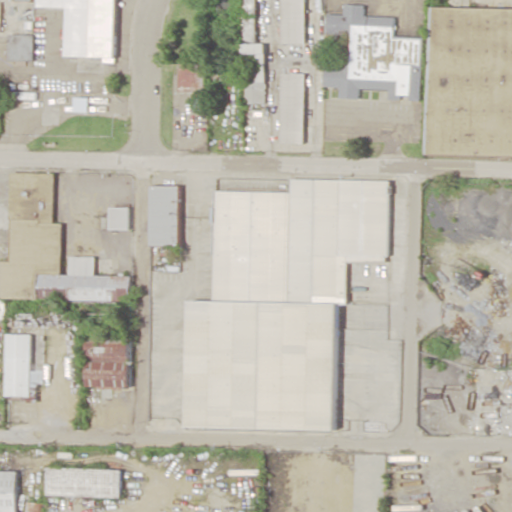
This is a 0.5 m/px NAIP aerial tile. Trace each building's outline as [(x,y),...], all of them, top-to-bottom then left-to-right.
[(68,56),(118,57),(119,0),(39,0),(39,7),(69,8),(68,56)] [(244,0),(245,42),(259,41),(258,0),(244,0)] [(308,42),(307,0),(282,0),(284,43),(308,42)] [(422,100),(423,38),(396,37),(396,17),(366,16),(366,4),(346,4),(346,14),(329,13),(329,35),(341,36),(340,64),(326,63),(326,86),(341,87),(341,98),(361,98),(362,89),(391,89),(391,97),(411,98),(411,100),(422,100)] [(511,8),(433,6),(428,153),(511,156),(511,8)] [(36,34),(11,34),(10,60),(35,61),(36,34)] [(266,43),(244,43),(246,103),(268,103),(266,43)] [(179,91),(205,92),(206,64),(180,63),(179,91)] [(306,143),(308,73),(283,72),(282,143),(306,143)] [(92,111),(92,97),(77,97),(77,111),(92,111)] [(11,261),(0,261),(0,318),(6,319),(7,298),(132,302),(133,276),(96,275),(97,257),(72,256),(72,275),(63,274),(65,223),(56,223),(57,173),(14,171),(11,261)] [(189,427),(338,429),(340,304),(349,304),(349,262),(390,262),(391,180),(292,179),(292,192),(217,191),(217,208),(212,208),(212,221),(217,221),(216,301),(191,300),(189,427)] [(152,245),(181,245),(182,185),(153,185),(152,245)] [(132,207),(113,207),(113,229),(131,229),(132,207)] [(33,334),(8,334),(7,396),(32,396),(32,385),(46,385),(46,370),(33,370),(33,334)] [(88,339),(88,387),(131,387),(131,339),(88,339)] [(49,495),(121,497),(122,469),(50,467),(49,495)] [(0,511),(17,511),(18,471),(0,470),(0,511)] [(41,511),(41,502),(27,502),(27,511),(41,511)]
